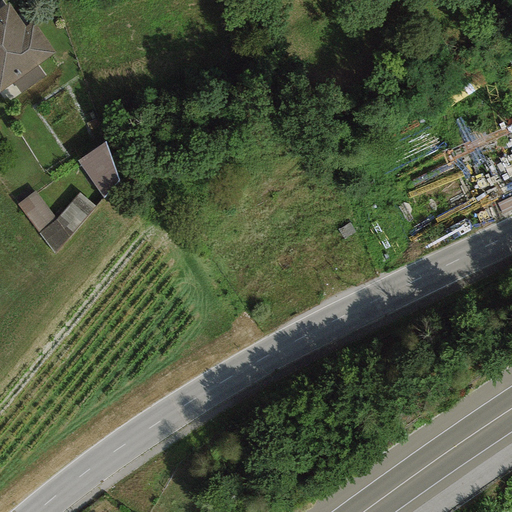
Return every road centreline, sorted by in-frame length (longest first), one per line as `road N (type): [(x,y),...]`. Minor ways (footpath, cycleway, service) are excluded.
road 1 (secondary): [(511,241),(301,340),(173,414),(38,511)]
road 2 (trunk): [(363,511),(511,408)]
